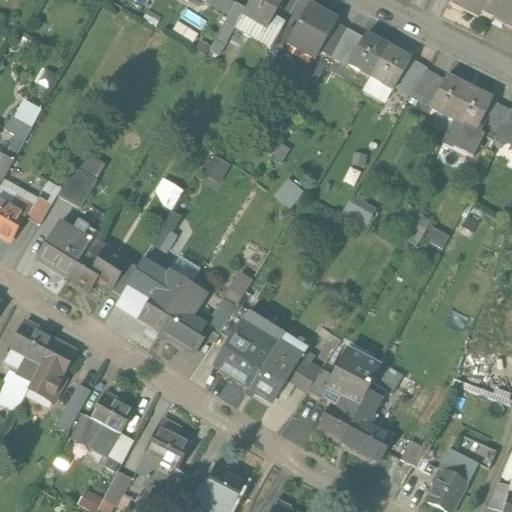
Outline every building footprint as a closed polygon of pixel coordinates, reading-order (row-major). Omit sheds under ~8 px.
[(283,0),(251,0),(245,12),(243,16),(266,31),(283,0)] [(502,0),(452,0),(448,8),(462,15),(466,11),(491,23),(502,0)] [(511,0),(502,0),(491,23),(511,33),(511,0)] [(234,6),(216,38),(227,42),(243,16),(245,12),(234,6)] [(337,24),(309,8),(288,44),(316,61),(320,53),(336,26),(337,24)] [(336,26),(320,53),(331,59),(346,32),(336,26)] [(346,32),(331,59),(344,66),(351,53),(355,55),(362,41),(346,32)] [(387,50),(365,37),(362,41),(355,55),(348,66),(371,79),(387,50)] [(409,62),(387,50),(371,79),(392,91),(409,62)] [(416,68),(403,92),(412,97),(414,93),(425,73),(416,68)] [(436,80),(425,73),(414,93),(425,100),(436,80)] [(468,92),(445,81),(430,111),(442,116),(435,129),(446,135),(468,92)] [(446,135),(441,145),(472,161),(482,139),(480,138),(487,121),(482,119),(490,103),(468,92),(446,135)] [(509,113),(490,103),(482,119),(487,121),(480,138),(482,139),(493,145),(496,139),(509,113)] [(511,114),(509,113),(496,139),(511,147),(511,114)] [(32,131),(11,119),(4,131),(24,143),(32,131)] [(13,163),(0,155),(0,170),(7,174),(13,163)] [(209,155),(201,173),(219,181),(227,164),(209,155)] [(95,183),(72,170),(57,197),(79,210),(95,183)] [(271,196),(288,209),(301,192),(284,178),(271,196)] [(169,211),(181,189),(161,179),(150,201),(169,211)] [(123,190),(116,186),(110,195),(117,199),(123,190)] [(10,208),(0,202),(0,239),(8,244),(28,207),(15,199),(10,208)] [(368,207),(354,199),(347,210),(361,218),(368,207)] [(45,216),(34,210),(29,220),(40,226),(45,216)] [(95,235),(77,224),(71,233),(58,225),(36,262),(67,281),(91,241),(95,235)] [(426,229),(413,224),(408,232),(422,237),(426,229)] [(163,256),(173,234),(158,227),(148,248),(163,256)] [(127,264),(91,241),(67,281),(89,294),(95,283),(110,292),(127,264)] [(235,252),(218,241),(213,249),(230,260),(235,252)] [(137,270),(126,289),(138,296),(143,288),(155,267),(143,260),(137,270)] [(127,264),(110,292),(120,299),(126,289),(137,270),(127,264)] [(168,275),(155,267),(143,288),(155,295),(139,321),(159,334),(189,288),(168,275)] [(238,279),(225,299),(237,307),(249,287),(238,279)] [(207,328),(190,318),(204,297),(189,288),(159,334),(193,355),(207,334),(209,330),(207,328)] [(250,315),(237,307),(231,317),(222,331),(233,339),(234,339),(245,323),(250,315)] [(218,310),(207,328),(209,330),(207,334),(217,339),(222,331),(231,317),(218,310)] [(53,342),(34,331),(36,328),(27,323),(11,352),(39,367),(53,342)] [(278,344),(245,323),(234,339),(233,339),(214,369),(249,391),(278,344)] [(39,367),(26,390),(51,403),(63,380),(60,378),(74,353),(53,342),(39,367)] [(302,359),(278,344),(249,391),(269,404),(283,382),(286,384),(287,382),(296,388),(309,367),(300,362),(302,359)] [(377,373),(346,356),(339,369),(338,368),(332,380),(333,380),(327,392),(341,399),(335,410),(332,409),(319,433),(340,444),(370,388),(377,373)] [(309,367),(296,388),(307,394),(320,373),(309,367)] [(332,380),(320,373),(307,394),(322,402),(327,392),(333,380),(332,380)] [(392,439),(365,425),(370,416),(373,418),(385,396),(370,388),(340,444),(379,465),(392,439)] [(78,389),(62,419),(72,425),(89,395),(78,389)] [(114,397),(106,393),(90,420),(85,417),(73,440),(107,459),(108,456),(119,437),(132,413),(111,401),(114,397)] [(190,447),(169,436),(170,433),(163,429),(148,458),(176,472),(177,472),(190,447)] [(456,434),(449,447),(485,466),(492,453),(456,434)] [(133,444),(119,437),(108,456),(110,457),(105,468),(114,473),(119,462),(122,464),(133,444)] [(410,444),(400,462),(411,468),(420,450),(410,444)] [(437,471),(467,487),(477,467),(448,451),(437,471)] [(228,471),(220,467),(205,495),(212,499),(234,510),(236,507),(247,485),(227,474),(228,471)] [(453,511),(467,487),(437,471),(433,480),(435,482),(424,503),(442,511),(453,511)] [(177,472),(176,472),(164,494),(179,501),(190,479),(177,472)] [(191,480),(175,511),(185,511),(188,506),(190,507),(201,485),(191,480)] [(511,511),(511,485),(509,490),(503,511),(511,511)] [(498,487),(488,510),(495,511),(503,511),(509,490),(498,487)] [(234,510),(212,499),(207,510),(210,511),(246,511),(236,507),(234,510)]
